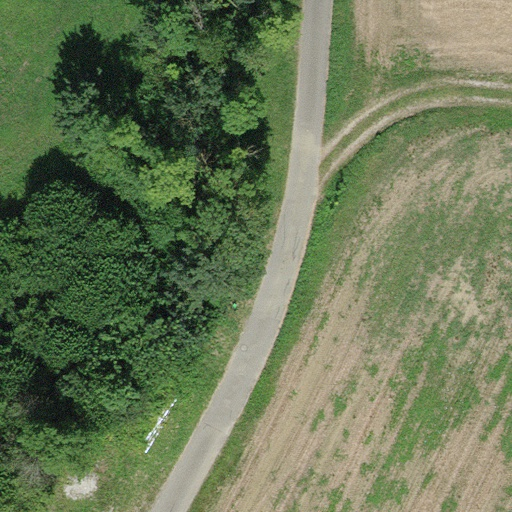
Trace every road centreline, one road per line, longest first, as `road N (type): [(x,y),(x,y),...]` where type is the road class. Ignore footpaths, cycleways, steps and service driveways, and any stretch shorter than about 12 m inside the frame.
road 1 (unclassified): [(164,511),(246,354),(275,273),(305,155),(310,0)]
road 2 (track): [(305,155),(433,89),(511,96)]
